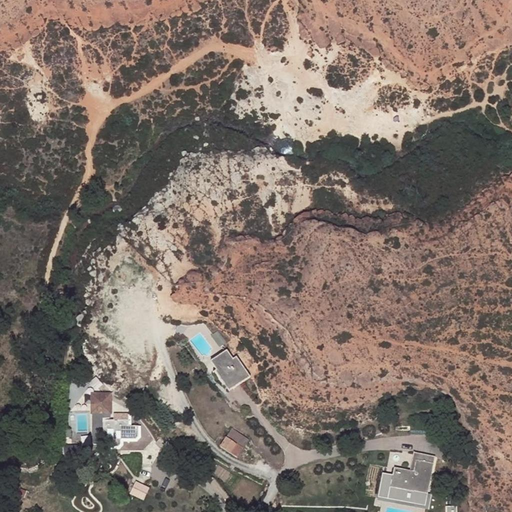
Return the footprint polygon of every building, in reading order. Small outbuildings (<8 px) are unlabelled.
[(228,342),(219,330),(212,335),(220,347),(228,342)] [(221,367),(234,387),(251,376),(238,355),(234,358),(228,350),(213,360),(218,369),(221,367)] [(229,389),(234,387),(221,367),(218,369),(217,370),(229,389)] [(128,421),(102,421),(103,440),(105,445),(108,447),(113,448),(117,447),(120,444),(121,440),(133,440),(136,439),(138,436),(139,433),(139,429),(128,429),(128,421)] [(221,447),(238,457),(250,439),(233,428),(221,447)] [(413,453),(410,472),(416,473),(419,454),(413,453)] [(416,473),(410,472),(395,469),(391,489),(427,495),(436,458),(419,454),(416,473)] [(132,493),(147,499),(152,486),(138,480),(132,493)]
